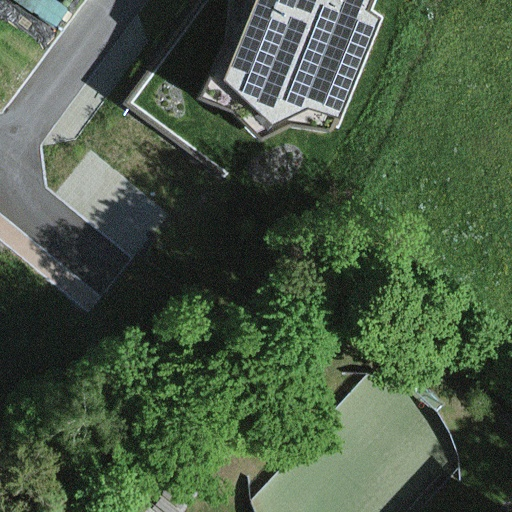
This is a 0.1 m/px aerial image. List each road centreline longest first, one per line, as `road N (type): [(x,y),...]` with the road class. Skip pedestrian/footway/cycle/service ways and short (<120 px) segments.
road 1 (residential): [(0,163),(120,0)]
road 2 (residential): [(0,187),(108,276)]
